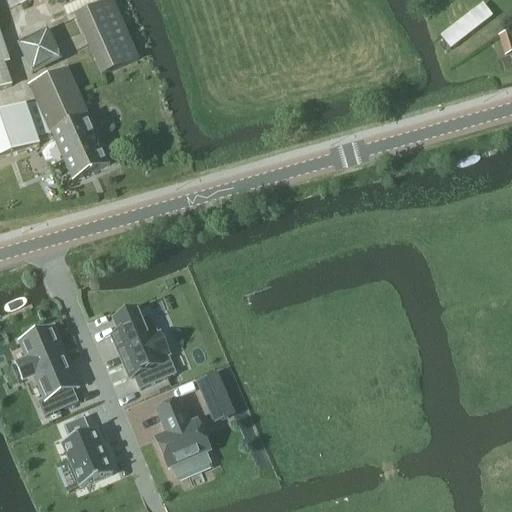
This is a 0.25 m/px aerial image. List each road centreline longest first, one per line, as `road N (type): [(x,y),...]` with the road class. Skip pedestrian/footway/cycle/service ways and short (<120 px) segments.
road 1 (tertiary): [(511,109),(0,255)]
road 2 (unknown): [(58,238),(160,511)]
